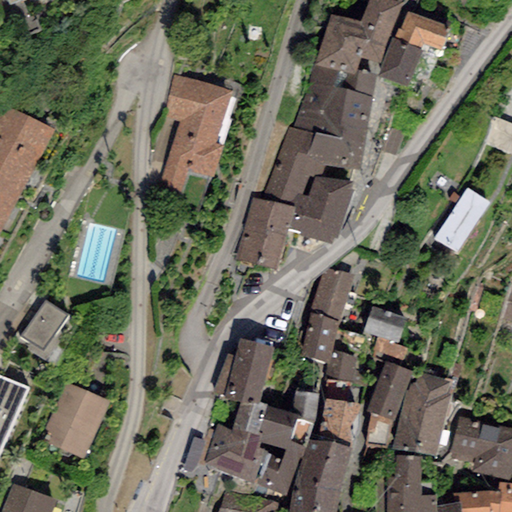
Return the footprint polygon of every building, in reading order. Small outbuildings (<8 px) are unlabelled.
[(390,43),(404,11),(372,0),(360,30),(331,20),(314,70),(347,81),(354,84),(357,76),(360,67),(380,73),(390,43)] [(452,35),(408,15),(400,32),(398,32),(392,44),(421,57),(424,51),(442,58),(452,35)] [(392,44),(378,82),(407,92),(421,57),(392,44)] [(347,81),(314,70),(292,129),(315,140),(341,146),(344,134),(367,136),(372,104),(343,95),(347,81)] [(232,96),(174,75),(164,118),(179,124),(156,194),(178,202),(188,173),(213,183),(222,152),(215,149),(232,96)] [(372,104),(376,82),(357,76),(354,84),(347,81),(343,95),(372,104)] [(3,107),(0,112),(0,187),(20,198),(54,134),(3,107)] [(307,201),(314,183),(320,184),(323,171),(324,168),(306,161),(315,140),(292,129),(289,127),(260,202),(290,212),(296,198),(302,200),(307,201)] [(404,134),(392,130),(384,152),(397,156),(404,134)] [(360,179),(367,136),(344,134),(341,146),(315,140),(306,161),(324,168),(323,171),(360,179)] [(320,184),(314,183),(307,201),(302,200),(296,198),(290,212),(295,213),(290,234),(301,238),(299,241),(331,250),(334,244),(337,245),(354,197),(350,196),(352,189),(320,184)] [(0,235),(20,198),(0,187),(0,235)] [(489,210),(467,193),(434,244),(455,258),(489,210)] [(290,212),(260,202),(253,200),(235,263),(276,275),(290,234),(295,213),(290,212)] [(323,276),(310,317),(338,327),(355,279),(329,270),(323,276)] [(511,285),(511,286),(502,318),(511,322),(511,285)] [(70,322),(46,303),(18,339),(31,349),(28,352),(45,364),(59,346),(55,343),(70,322)] [(407,326),(372,312),(362,337),(376,343),(397,351),(407,326)] [(338,327),(310,317),(301,360),(326,369),(329,371),(334,353),(338,327)] [(273,355),(240,343),(235,360),(227,358),(213,395),(224,400),(223,404),(240,410),(249,412),(250,409),(259,413),(260,410),(273,355)] [(406,354),(397,351),(376,343),(371,358),(386,365),(399,371),(406,354)] [(356,360),(334,353),(329,371),(326,369),(324,382),(352,388),(352,385),(359,386),(359,372),(355,371),(356,360)] [(399,371),(386,365),(366,416),(370,419),(365,448),(386,454),(392,429),(396,430),(414,379),(399,371)] [(396,430),(392,454),(434,464),(450,400),(446,399),(450,388),(416,374),(414,379),(396,430)] [(0,456),(29,393),(0,379),(0,456)] [(110,408),(67,386),(38,443),(81,464),(110,408)] [(291,451),(306,455),(307,452),(309,447),(313,431),(316,432),(323,402),(296,396),(291,421),(297,424),(292,448),(291,451)] [(359,418),(326,408),(314,452),(351,463),(359,418)] [(232,434),(257,443),(258,441),(263,443),(261,448),(285,459),(288,460),(291,451),(292,448),(297,424),(291,421),(267,412),(260,410),(259,413),(250,409),(249,412),(240,410),(232,434)] [(483,426),(459,420),(449,455),(452,456),(450,460),(473,468),(471,478),(508,488),(511,478),(511,434),(498,431),(483,426)] [(232,434),(218,428),(204,461),(207,462),(205,467),(219,472),(217,475),(254,490),(255,486),(264,457),(259,455),(261,448),(263,443),(258,441),(257,443),(232,434)] [(314,452),(309,447),(307,452),(306,455),(290,492),(287,511),(338,511),(340,504),(351,463),(314,452)] [(255,486),(286,503),(290,492),(306,455),(291,451),(288,460),(285,459),(283,467),(264,457),(255,486)] [(422,463),(395,461),(395,481),(387,481),(386,511),(436,511),(436,500),(421,501),(422,463)] [(53,511),(57,506),(14,486),(1,511),(53,511)] [(511,511),(511,491),(499,489),(496,499),(502,500),(499,511),(511,511)] [(276,511),(277,506),(225,493),(218,511),(276,511)] [(499,511),(502,500),(496,499),(458,499),(458,510),(436,511),(499,511)]
